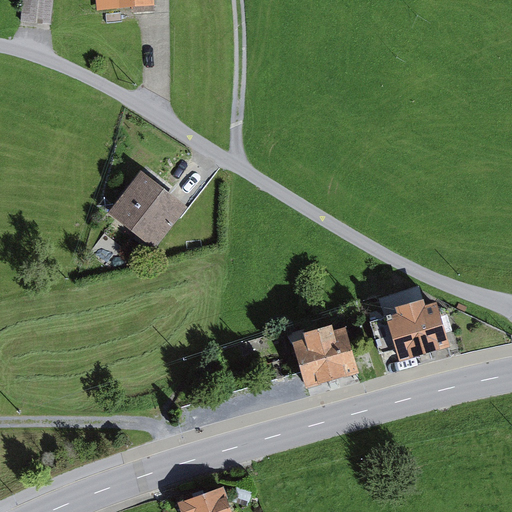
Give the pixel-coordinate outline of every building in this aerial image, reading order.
[(53,0),(24,0),(22,22),(51,25),(53,0)] [(87,0),(91,30),(156,23),(153,0),(87,0)] [(191,219),(137,181),(99,236),(152,273),(191,219)] [(450,349),(437,303),(426,306),(424,300),(395,308),(397,314),(387,317),(399,363),(413,359),(412,358),(436,351),(437,352),(450,349)] [(360,375),(346,328),(334,331),(333,325),(303,334),(305,339),(292,343),(306,390),(322,385),(322,384),(344,378),(345,379),(360,375)] [(231,511),(223,488),(182,502),(185,511),(231,511)]
